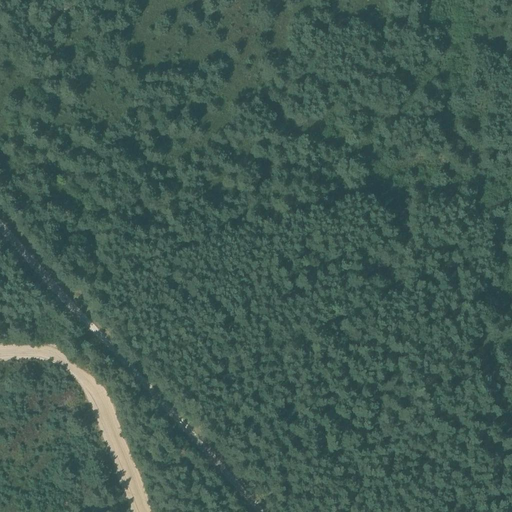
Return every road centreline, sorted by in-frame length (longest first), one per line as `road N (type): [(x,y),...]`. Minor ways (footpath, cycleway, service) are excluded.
road 1 (track): [(261,511),(0,224)]
road 2 (track): [(143,511),(78,373),(46,352),(0,353)]
